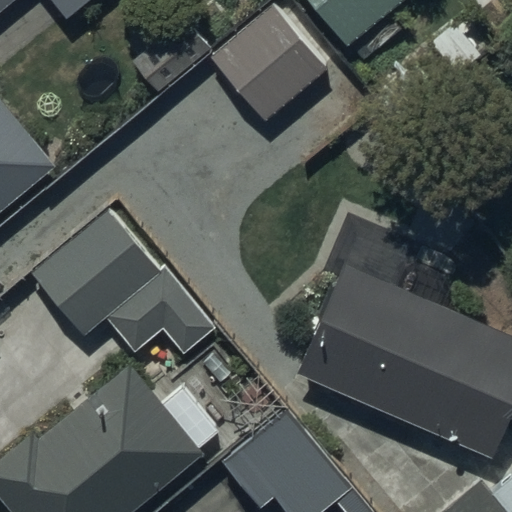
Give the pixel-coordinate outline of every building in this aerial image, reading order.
[(326,57),(277,0),(263,0),(208,46),(264,111),(326,57)] [(387,0),(317,0),(346,34),(387,0)] [(0,198),(54,155),(0,87),(0,198)] [(208,322),(108,197),(31,259),(83,324),(105,306),(133,341),(162,318),(182,343),(208,322)] [(511,325),(342,253),(292,359),(492,445),(511,398),(511,325)] [(113,511),(198,440),(127,353),(40,427),(33,419),(0,446),(0,485),(14,502),(1,511),(113,511)] [(362,511),(373,503),(286,400),(221,451),(259,496),(272,485),(294,511),(305,511),(328,492),(333,488),(353,511),(362,511)] [(511,511),(511,509),(478,469),(426,511),(511,511)]
